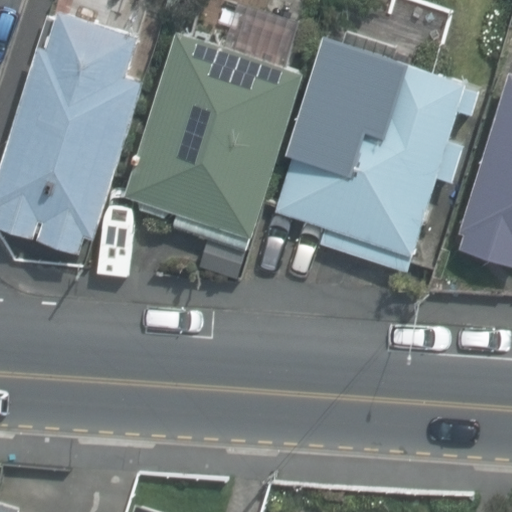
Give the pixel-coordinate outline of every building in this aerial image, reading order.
[(45,233),(87,246),(93,230),(93,229),(102,232),(152,76),(133,70),(146,31),(66,6),(54,44),(45,41),(0,178),(0,200),(5,202),(0,216),(0,218),(41,232),(46,216),(51,217),(45,233)] [(180,222),(251,245),(256,231),(259,233),(311,69),(183,28),(131,191),(148,197),(145,206),(170,214),(173,205),(184,209),(180,222)] [(326,238),(413,266),(443,171),(458,176),(469,141),(455,137),(465,105),(478,109),(485,87),(473,83),(474,78),(336,31),(281,207),(331,223),(326,238)] [(511,75),(464,227),(470,229),(465,245),(511,259),(511,75)] [(0,511),(21,511),(24,504),(0,497),(0,511)] [(177,511),(141,501),(137,511),(124,511),(123,511),(177,511)]
